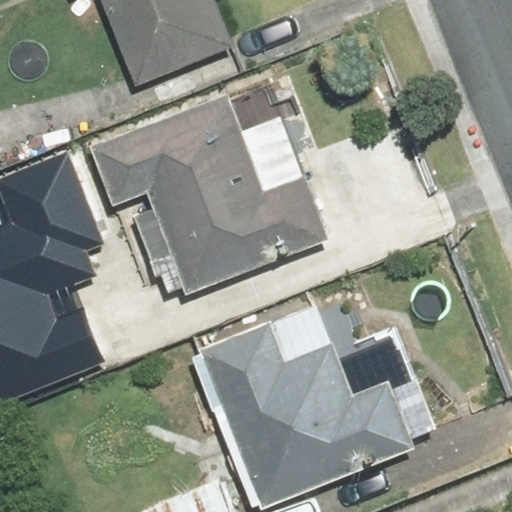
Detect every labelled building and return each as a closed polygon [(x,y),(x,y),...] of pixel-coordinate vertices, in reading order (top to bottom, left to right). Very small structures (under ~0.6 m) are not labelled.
[(106,0),(137,76),(248,32),(235,0),(106,0)] [(245,71),(100,130),(130,204),(146,197),(185,291),(346,227),(298,110),(266,123),(245,71)] [(0,217),(0,388),(110,345),(90,296),(68,305),(58,280),(105,262),(94,234),(114,226),(81,144),(13,171),(27,207),(0,217)] [(290,305),(212,336),(277,498),(435,434),(410,372),(374,387),(346,320),(303,337),(290,305)] [(149,497),(155,511),(253,511),(234,463),(149,497)]
